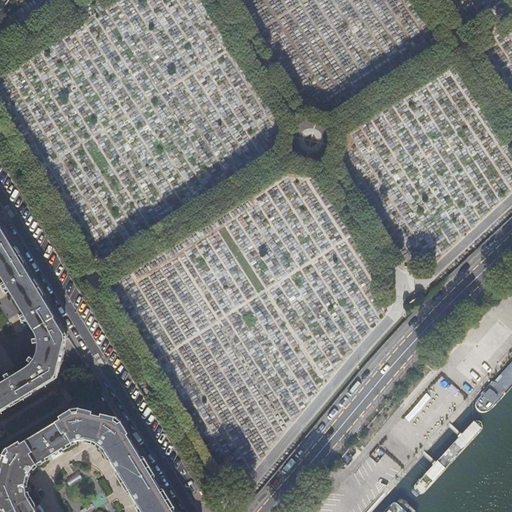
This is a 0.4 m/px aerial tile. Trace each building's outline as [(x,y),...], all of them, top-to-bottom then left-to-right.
[(363,171),(404,266),(429,255),(496,196),(484,183),(485,177),(465,154),(472,151),(473,147),(458,129),(458,126),(446,112),(445,117),(433,114),(430,131),(427,133),(421,119),(415,118),(411,135),(396,117),(390,120),(394,124),(387,130),(384,122),(382,130),(364,126),(381,167),(365,148),(350,160),(369,164),(368,172),(363,171)] [(0,227),(0,272),(5,280),(0,283),(0,288),(2,292),(3,291),(5,294),(11,290),(24,313),(18,317),(21,324),(22,323),(24,326),(30,322),(33,327),(37,333),(38,336),(39,338),(39,340),(40,342),(40,343),(40,347),(39,351),(38,354),(36,358),(35,358),(33,362),(31,363),(15,374),(11,367),(4,371),(4,372),(2,374),(5,380),(0,383),(0,412),(54,380),(57,375),(61,360),(63,352),(67,339),(64,332),(44,299),(45,299),(4,230),(0,227)] [(65,402),(70,399),(64,389),(59,392),(65,402)] [(120,424),(116,419),(101,416),(93,414),(81,411),(78,411),(74,412),(11,450),(6,456),(3,469),(1,477),(0,481),(0,497),(8,511),(42,511),(39,505),(35,508),(28,495),(27,492),(30,492),(29,485),(26,486),(26,482),(26,479),(28,475),(29,472),(32,474),(36,470),(33,467),(34,466),(45,458),(49,455),(51,459),(61,454),(59,450),(75,440),(79,438),(80,442),(83,441),(86,441),(85,438),(89,438),(92,438),(96,440),(99,441),(96,444),(101,448),(104,445),(105,448),(111,457),(107,459),(114,470),(117,467),(130,489),(127,491),(133,500),(136,498),(144,511),(174,511),(142,458),(141,458),(120,424)] [(57,507),(60,511),(120,511),(100,478),(97,474),(94,471),(90,468),(86,466),(81,466),(77,465),(72,466),(68,467),(64,469),(60,472),(57,476),(54,480),(53,484),(52,489),(52,494),(53,498),(55,502),(57,507)] [(416,511),(402,498),(398,500),(394,503),(385,511),(416,511)]
